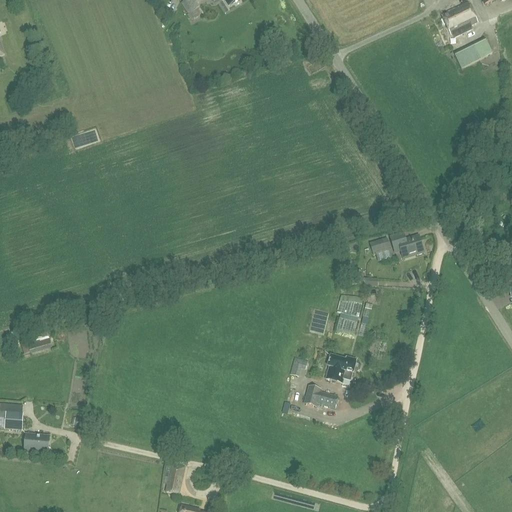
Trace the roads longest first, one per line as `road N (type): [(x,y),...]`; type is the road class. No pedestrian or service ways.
road 1 (unclassified): [(377,505),(387,495),(445,236)]
road 2 (unclassified): [(445,236),(297,0)]
road 3 (track): [(400,511),(418,448),(468,511)]
road 4 (unclassified): [(511,341),(445,236)]
